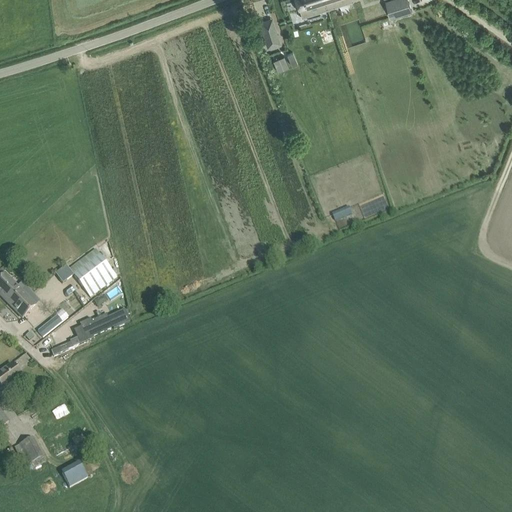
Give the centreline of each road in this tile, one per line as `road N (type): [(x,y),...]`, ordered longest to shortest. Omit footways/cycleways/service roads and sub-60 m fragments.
road 1 (unclassified): [(0,73),(216,0)]
road 2 (track): [(511,266),(483,244),(511,158)]
